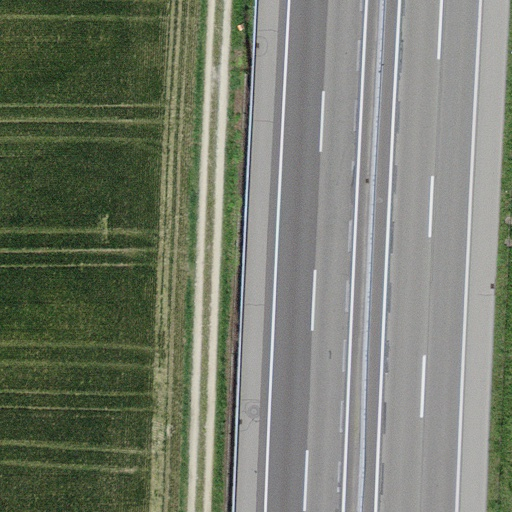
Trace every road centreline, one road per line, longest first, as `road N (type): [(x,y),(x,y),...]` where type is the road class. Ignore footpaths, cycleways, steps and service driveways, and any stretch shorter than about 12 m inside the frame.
road 1 (track): [(221,0),(198,511)]
road 2 (motorway): [(418,511),(441,0)]
road 3 (motorway): [(328,0),(305,511)]
